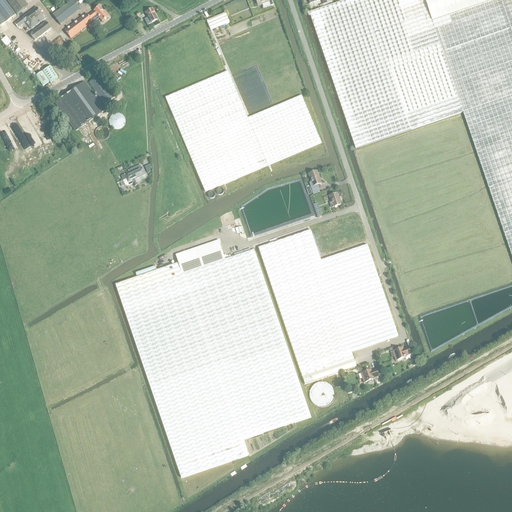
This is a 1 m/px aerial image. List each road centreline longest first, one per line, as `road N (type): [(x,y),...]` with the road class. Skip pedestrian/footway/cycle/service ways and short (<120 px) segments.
road 1 (unclassified): [(405,339),(290,0)]
road 2 (unclassified): [(18,105),(215,0)]
